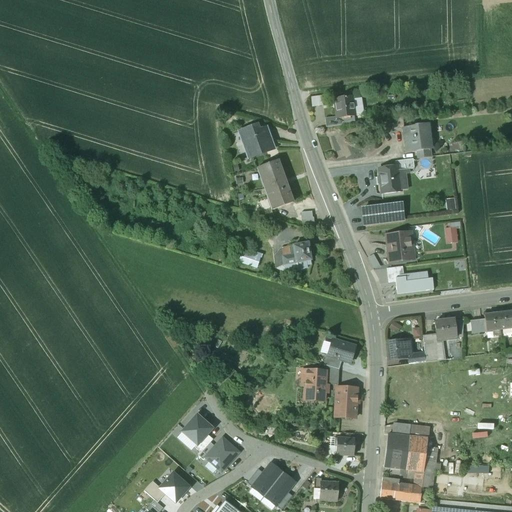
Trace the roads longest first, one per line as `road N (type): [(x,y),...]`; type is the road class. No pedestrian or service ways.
road 1 (track): [(0,91),(211,401)]
road 2 (secondary): [(269,0),(304,128),(371,315)]
road 3 (track): [(294,95),(481,72),(479,0)]
road 4 (secondary): [(371,315),(370,484)]
road 5 (residential): [(511,294),(371,315)]
